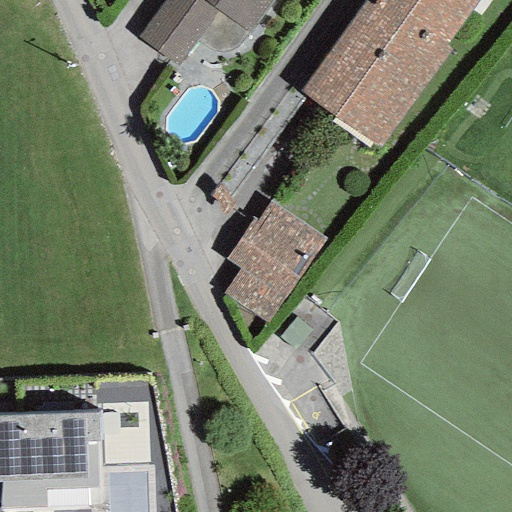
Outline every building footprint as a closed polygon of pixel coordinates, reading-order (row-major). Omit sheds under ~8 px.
[(247,34),(272,0),(164,0),(138,37),(177,67),(195,42),(201,47),(205,50),(213,53),(221,53),(228,52),(234,49),(239,46),(243,41),(247,34)] [(365,0),(300,92),(379,147),(450,50),(446,46),(478,0),(365,0)] [(223,294),(267,323),(325,239),(271,199),(256,221),(253,218),(225,260),(238,270),(223,294)] [(97,414),(0,417),(0,482),(84,480),(84,442),(99,442),(97,414)] [(151,511),(154,489),(118,485),(114,511),(151,511)]
